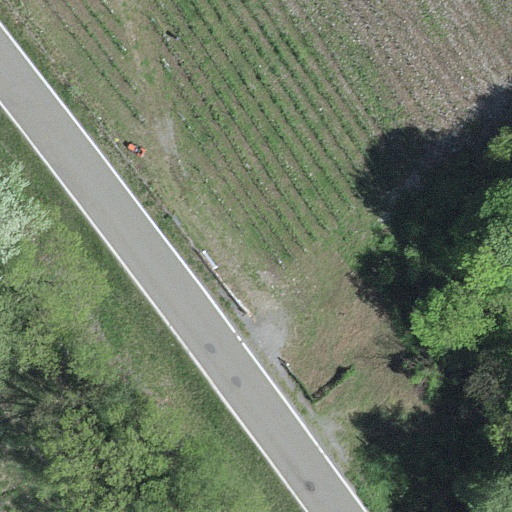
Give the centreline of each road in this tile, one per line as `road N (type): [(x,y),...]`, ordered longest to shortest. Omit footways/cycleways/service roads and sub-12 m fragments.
road 1 (unclassified): [(336,511),(0,61)]
road 2 (track): [(216,353),(214,296),(178,218),(118,0)]
